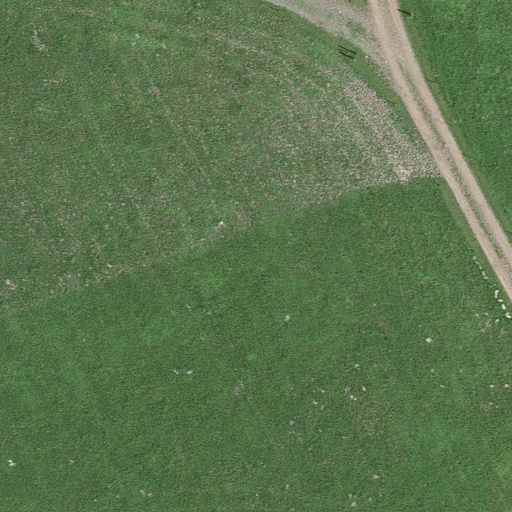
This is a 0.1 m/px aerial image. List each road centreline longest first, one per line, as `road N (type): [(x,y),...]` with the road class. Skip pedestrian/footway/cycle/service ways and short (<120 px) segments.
road 1 (track): [(395,51),(511,275)]
road 2 (track): [(395,51),(311,9),(272,0)]
